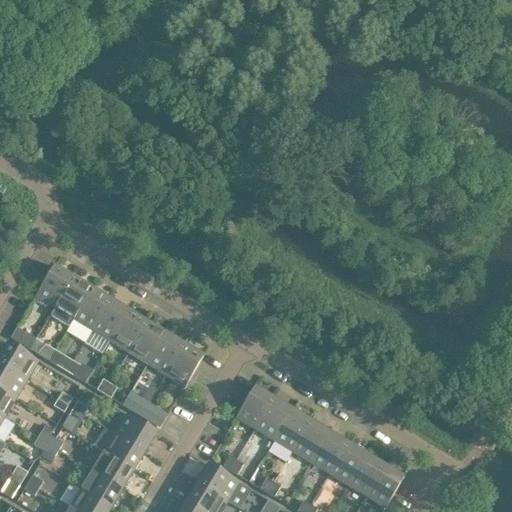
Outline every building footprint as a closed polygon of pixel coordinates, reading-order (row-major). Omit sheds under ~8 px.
[(36,297),(55,309),(74,278),(54,266),(36,297)] [(70,325),(73,320),(92,289),(74,278),(55,309),(52,314),(70,325)] [(92,331),(111,300),(92,289),(73,320),(92,331)] [(110,342),(129,312),(111,300),(92,331),(110,342)] [(129,353),(147,323),(129,312),(110,342),(129,353)] [(147,365),(166,334),(147,323),(129,353),(147,365)] [(30,350),(36,339),(17,328),(11,338),(30,350)] [(166,376),(184,345),(166,334),(147,365),(166,376)] [(36,339),(30,350),(49,361),(55,350),(36,339)] [(39,362),(8,343),(0,356),(0,364),(27,381),(39,362)] [(185,387),(204,357),(184,345),(166,376),(185,387)] [(55,350),(49,361),(67,372),(73,362),(55,350)] [(73,362),(67,372),(85,383),(93,371),(81,364),(80,366),(73,362)] [(27,381),(0,364),(0,389),(16,400),(27,381)] [(104,380),(97,390),(104,395),(110,384),(104,380)] [(111,399),(117,388),(110,384),(104,395),(111,399)] [(255,388),(236,418),(255,430),(274,399),(255,388)] [(16,400),(0,389),(0,415),(5,418),(16,400)] [(131,392),(123,406),(134,413),(141,417),(147,406),(149,403),(131,392)] [(73,399),(62,393),(58,400),(68,406),(73,399)] [(274,441),(292,410),(274,399),(255,430),(274,441)] [(54,407),(64,413),(68,406),(58,400),(54,407)] [(88,408),(78,402),(73,409),(84,415),(88,408)] [(147,406),(141,417),(148,421),(160,428),(168,415),(149,403),(147,406)] [(67,420),(77,427),(84,415),(73,409),(67,420)] [(292,452),(311,421),(292,410),(274,441),(292,452)] [(157,434),(126,415),(115,434),(145,453),(157,434)] [(311,463),(329,433),(311,421),(292,452),(311,463)] [(43,431),(38,438),(49,444),(53,437),(43,431)] [(329,433),(311,463),(329,475),(348,444),(329,433)] [(103,453),(134,471),(145,453),(115,434),(103,453)] [(49,444),(59,451),(63,444),(53,437),(49,444)] [(38,438),(34,445),(44,451),(49,444),(38,438)] [(44,451),(55,457),(59,451),(49,444),(44,451)] [(348,444),(329,475),(348,486),(366,455),(348,444)] [(92,471),(123,490),(134,471),(103,453),(92,471)] [(366,455),(348,486),(366,497),(385,466),(366,455)] [(230,456),(224,467),(230,471),(237,461),(230,456)] [(237,475),(244,465),(237,461),(230,471),(237,475)] [(239,483),(208,465),(197,484),(228,502),(239,483)] [(385,509),(404,478),(385,466),(366,497),(385,509)] [(28,473),(17,467),(13,474),(24,480),(28,473)] [(81,489),(112,508),(123,490),(92,471),(81,489)] [(2,492),(13,498),(24,480),(13,474),(2,492)] [(44,482),(33,476),(29,483),(39,489),(44,482)] [(267,479),(260,489),(267,493),(274,483),(267,479)] [(25,490),(35,496),(39,489),(29,483),(25,490)] [(274,498),(281,487),(274,483),(267,493),(274,498)] [(221,511),(228,502),(197,484),(186,502),(201,511),(221,511)] [(70,508),(76,511),(109,511),(112,508),(81,489),(70,508)] [(304,501),(297,511),(298,511),(306,511),(311,505),(304,501)] [(201,511),(186,502),(180,511),(201,511)]
